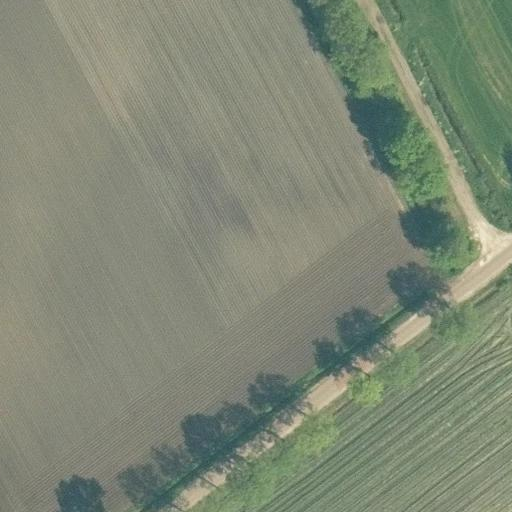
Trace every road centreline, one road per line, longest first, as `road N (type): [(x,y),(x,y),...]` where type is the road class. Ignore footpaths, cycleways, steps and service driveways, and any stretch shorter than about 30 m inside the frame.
road 1 (tertiary): [(170,511),(511,250)]
road 2 (track): [(505,255),(364,0)]
